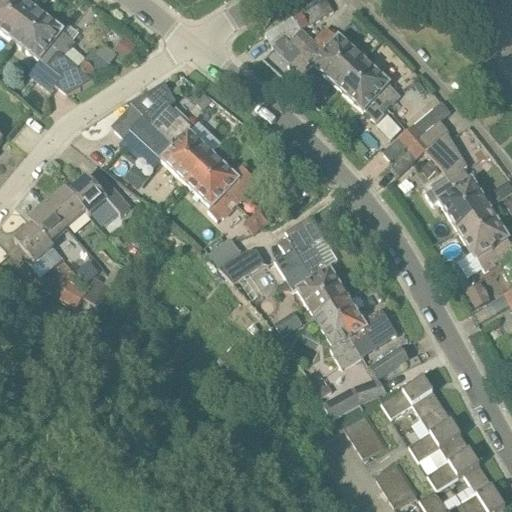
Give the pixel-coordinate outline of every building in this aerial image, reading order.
[(0,0),(0,10),(24,29),(36,13),(19,0),(0,0)] [(294,20),(301,32),(308,28),(308,29),(333,14),(325,2),(301,17),(300,16),(294,20)] [(24,29),(0,10),(0,34),(12,44),(24,29)] [(36,13),(24,29),(63,58),(74,44),(73,43),(77,38),(68,31),(64,37),(62,35),(63,34),(36,13)] [(302,34),(301,32),(294,20),(264,39),(272,51),(285,42),(289,47),(299,55),(287,68),(302,81),(312,69),(338,93),(350,78),(314,45),(302,34)] [(24,29),(12,44),(37,64),(40,65),(41,65),(52,73),(62,81),(55,89),(67,99),(94,83),(89,79),(78,70),(63,58),(24,29)] [(314,45),(350,78),(363,64),(338,41),(337,42),(326,32),(314,45)] [(126,61),(136,47),(124,38),(114,52),(126,61)] [(111,67),(110,66),(97,56),(92,52),(84,61),(103,76),(111,67)] [(78,70),(89,79),(95,72),(84,63),(78,70)] [(363,64),(350,78),(351,79),(386,112),(399,98),(388,88),(388,87),(363,64)] [(350,78),(338,93),(363,116),(364,115),(375,125),(386,112),(351,79),(350,78)] [(163,140),(199,174),(212,160),(188,136),(192,132),(170,111),(175,105),(165,86),(131,107),(131,108),(143,120),(149,126),(163,140)] [(211,104),(201,95),(193,104),(203,113),(211,104)] [(406,134),(417,147),(425,141),(422,138),(434,127),(435,129),(450,116),(442,106),(414,130),(413,128),(406,134)] [(392,141),(403,133),(393,119),(382,127),(392,141)] [(425,141),(417,147),(425,156),(449,135),(441,126),(425,141)] [(417,147),(406,134),(382,156),(389,165),(407,149),(410,153),(417,147)] [(199,174),(163,140),(151,152),(162,163),(161,165),(186,189),(199,174)] [(417,147),(410,153),(391,170),(399,179),(425,156),(417,147)] [(212,160),(199,174),(235,208),(257,186),(242,171),(234,180),(212,160)] [(150,179),(135,167),(123,181),(137,194),(150,179)] [(462,172),(446,181),(473,223),(490,213),(471,183),(470,184),(462,172)] [(199,174),(186,189),(211,212),(208,215),(217,224),(221,219),(222,221),(235,208),(199,174)] [(84,215),(84,216),(87,219),(107,202),(121,218),(129,211),(100,178),(92,185),(87,180),(75,190),(72,186),(64,193),(84,215)] [(473,223),(446,181),(431,191),(432,194),(426,198),(432,208),(438,205),(456,234),(473,223)] [(49,198),(42,204),(66,232),(84,216),(84,215),(64,193),(54,202),(49,198)] [(66,232),(42,204),(35,211),(39,215),(29,224),(49,247),(66,232)] [(490,213),(473,223),(499,265),(511,257),(511,251),(507,243),(508,242),(490,213)] [(256,215),(249,222),(259,231),(266,224),(256,215)] [(287,243),(331,312),(348,302),(330,273),(328,274),(312,248),(324,241),(314,226),(310,219),(285,235),(289,241),(287,243)] [(259,231),(249,222),(243,229),(253,238),(259,231)] [(473,223),(456,234),(474,263),(476,263),(484,275),(499,265),(473,223)] [(52,251),(49,247),(29,224),(21,231),(25,234),(14,244),(19,249),(10,257),(26,274),(52,251)] [(218,271),(240,255),(230,241),(208,257),(218,271)] [(331,312),(287,243),(279,247),(286,259),(275,266),(294,296),(296,294),(314,323),(331,312)] [(261,268),(262,265),(254,255),(246,255),(230,265),(219,273),(225,279),(233,287),(241,281),(261,268)] [(483,283),(495,298),(509,287),(496,273),(483,283)] [(94,307),(105,286),(95,280),(83,302),(94,307)] [(76,311),(87,292),(70,283),(60,302),(76,311)] [(116,292),(105,286),(94,307),(104,313),(116,292)] [(483,302),(476,288),(464,294),(471,308),(483,302)] [(331,312),(358,356),(362,361),(396,340),(381,316),(364,327),(348,302),(331,312)] [(314,323),(333,353),(330,355),(342,373),(362,361),(358,356),(331,312),(314,323)] [(283,340),(301,328),(292,315),(274,327),(283,340)] [(143,339),(125,325),(112,342),(131,356),(143,339)] [(260,343),(265,336),(260,332),(254,338),(260,343)] [(229,371),(249,345),(240,339),(220,364),(229,371)] [(376,382),(409,362),(401,350),(369,370),(376,382)] [(307,379),(317,394),(316,394),(321,402),(331,394),(326,387),(324,388),(314,374),(307,379)] [(420,424),(442,411),(423,382),(381,409),(391,424),(412,411),(420,424)] [(331,425),(359,408),(350,393),(322,410),(331,425)] [(442,411),(420,424),(430,439),(408,452),(418,468),(440,455),(461,441),(442,411)] [(349,443),(371,429),(364,418),(342,432),(349,443)] [(371,429),(349,443),(356,453),(377,440),(371,429)] [(377,440),(356,453),(363,464),(384,451),(377,440)] [(461,441),(440,455),(448,468),(427,481),(437,498),(465,481),(480,471),(479,470),(461,441)] [(381,493),(402,479),(395,469),(374,482),(381,493)] [(480,471),(465,481),(477,500),(463,509),(464,511),(504,511),(505,511),(480,471)] [(402,479),(381,493),(387,503),(409,490),(402,479)] [(409,490),(387,503),(393,511),(396,511),(405,507),(415,501),(415,500),(409,490)] [(464,511),(463,509),(457,511),(444,511),(435,497),(419,507),(421,509),(422,511),(464,511)]
